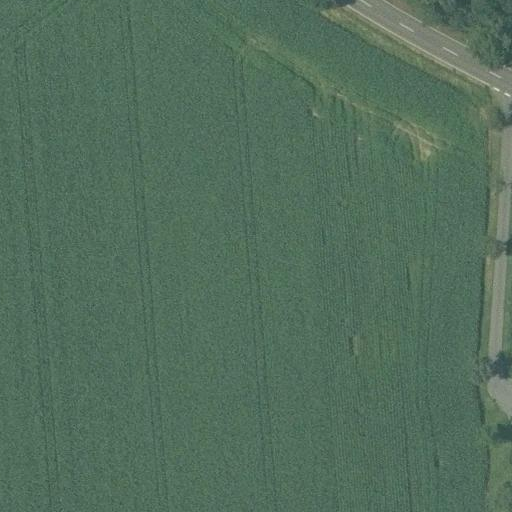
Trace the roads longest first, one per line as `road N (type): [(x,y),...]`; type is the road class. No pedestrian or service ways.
road 1 (unclassified): [(511,84),(495,364),(511,399)]
road 2 (tertiary): [(358,0),(511,84)]
